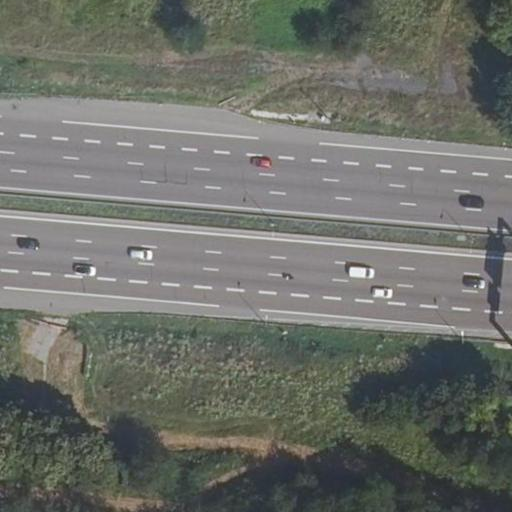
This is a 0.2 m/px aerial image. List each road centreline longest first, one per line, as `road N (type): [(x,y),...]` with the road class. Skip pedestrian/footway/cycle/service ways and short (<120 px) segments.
road 1 (motorway): [(511,199),(0,155)]
road 2 (motorway): [(0,244),(461,282)]
